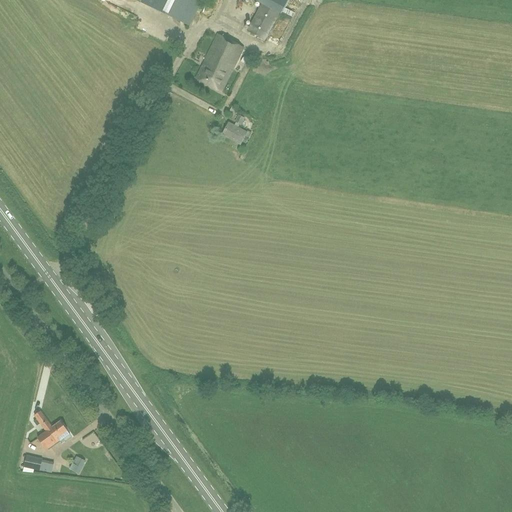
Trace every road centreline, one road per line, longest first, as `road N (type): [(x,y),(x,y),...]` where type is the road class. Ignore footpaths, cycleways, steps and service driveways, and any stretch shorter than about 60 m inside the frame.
road 1 (primary): [(221,511),(49,277)]
road 2 (unclassified): [(176,511),(19,297)]
road 3 (unclassified): [(49,277),(64,267),(169,59)]
